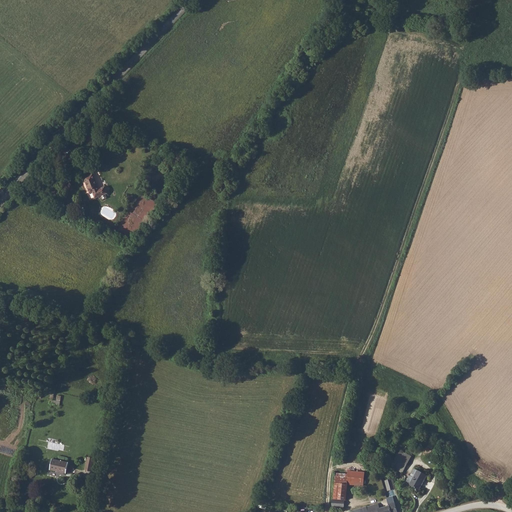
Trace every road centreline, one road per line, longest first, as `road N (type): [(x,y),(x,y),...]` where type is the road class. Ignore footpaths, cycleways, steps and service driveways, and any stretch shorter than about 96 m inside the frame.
road 1 (tertiary): [(0,204),(191,0)]
road 2 (track): [(326,511),(342,415),(361,362)]
